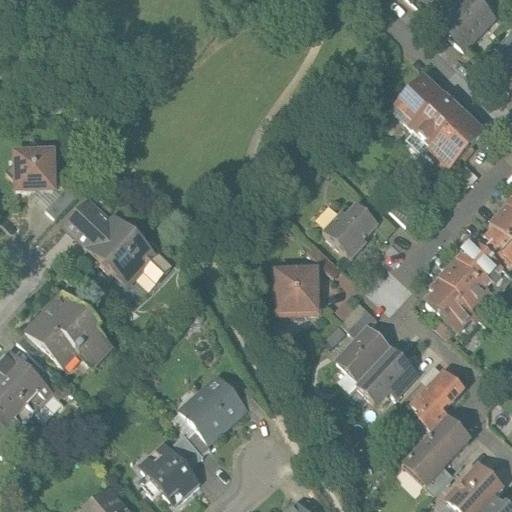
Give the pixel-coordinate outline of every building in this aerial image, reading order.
[(429,25),(462,56),(494,21),(471,0),(452,0),(448,5),(429,25)] [(511,50),(511,30),(493,51),(503,60),(511,50)] [(486,79),(511,102),(511,50),(503,60),(486,79)] [(406,134),(440,98),(420,78),(385,114),(406,134)] [(425,152),(459,116),(440,98),(406,134),(425,152)] [(422,155),(444,176),(481,137),(459,116),(425,152),(422,155)] [(14,154),(14,198),(58,198),(58,154),(14,154)] [(70,189),(45,215),(54,223),(79,197),(70,189)] [(511,197),(500,211),(511,222),(511,197)] [(63,231),(127,293),(158,260),(115,219),(111,223),(90,203),(63,231)] [(318,234),(348,262),(364,244),(361,242),(373,229),(374,228),(368,222),(351,206),(341,217),(337,213),(318,234)] [(483,229),(488,233),(511,254),(511,222),(500,211),(483,229)] [(377,213),(368,222),(374,228),(373,229),(386,241),(396,230),(377,213)] [(480,236),(469,248),(503,280),(511,270),(511,254),(488,233),(483,238),(480,236)] [(304,256),(331,282),(341,271),(313,246),(304,256)] [(469,248),(467,246),(450,265),(485,297),(492,303),(509,284),(503,280),(469,248)] [(485,297),(450,265),(434,282),(469,314),(485,297)] [(268,270),(269,318),(315,317),(314,269),(268,270)] [(479,323),(469,314),(434,282),(425,292),(429,296),(420,306),(438,322),(431,329),(446,343),(453,335),(461,342),(479,323)] [(63,294),(24,336),(26,338),(46,357),(63,374),(79,358),(94,373),(115,351),(100,336),(103,332),(63,294)] [(363,328),(366,331),(376,321),(357,304),(337,325),(353,339),(363,328)] [(354,386),(387,351),(366,331),(363,328),(353,339),(330,364),(354,386)] [(46,357),(26,338),(17,348),(37,367),(46,357)] [(394,403),(417,378),(387,351),(354,386),(352,389),(375,410),(388,397),(394,403)] [(7,356),(0,364),(0,385),(26,411),(39,397),(45,392),(38,385),(7,356)] [(419,383),(425,389),(439,375),(432,369),(419,383)] [(47,375),(38,385),(45,392),(59,405),(68,395),(47,375)] [(427,438),(441,422),(463,398),(439,375),(425,389),(406,410),(415,419),(411,423),(427,438)] [(180,418),(209,451),(249,416),(241,406),(217,380),(177,416),(180,418)] [(0,385),(0,426),(6,432),(26,411),(0,385)] [(250,399),(241,406),(249,416),(258,427),(268,419),(250,399)] [(185,441),(202,460),(210,453),(209,451),(180,418),(172,426),(185,441)] [(397,469),(422,493),(423,491),(441,472),(467,446),(441,422),(427,438),(397,469)] [(0,460),(3,463),(20,445),(6,432),(0,426),(0,460)] [(185,441),(174,450),(193,472),(204,462),(202,460),(185,441)] [(138,470),(174,511),(175,511),(201,490),(165,447),(138,470)] [(444,511),(482,511),(492,502),(501,493),(475,468),(438,506),(444,511)] [(450,481),(441,472),(423,491),(432,500),(450,481)] [(126,511),(110,494),(89,511),(126,511)] [(511,511),(511,499),(501,510),(492,502),(482,511),(511,511)]
